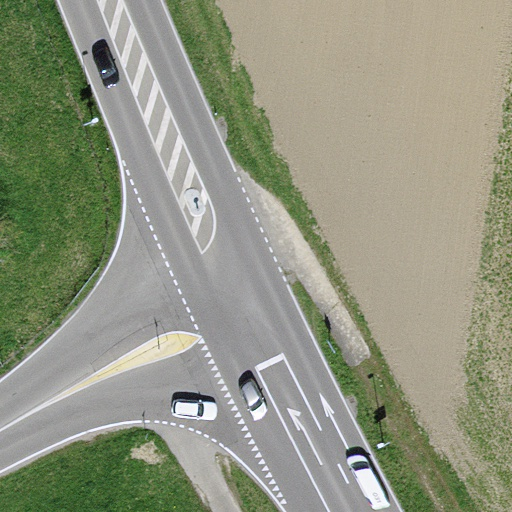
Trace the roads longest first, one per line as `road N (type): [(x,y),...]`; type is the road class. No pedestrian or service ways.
road 1 (track): [(450,511),(318,289),(307,282),(244,306)]
road 2 (secondary): [(244,306),(108,0)]
road 3 (tertiary): [(0,431),(244,306)]
road 4 (secondary): [(345,511),(244,306)]
